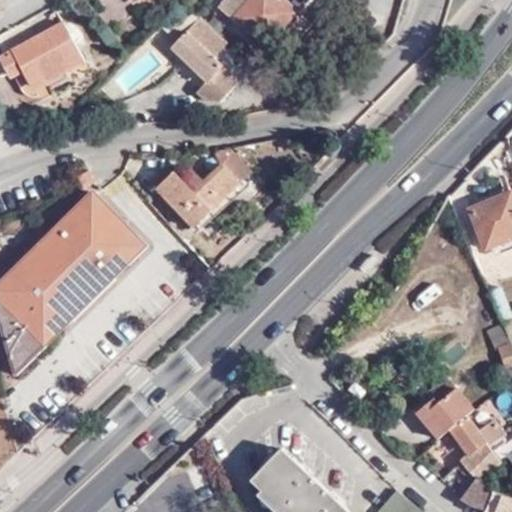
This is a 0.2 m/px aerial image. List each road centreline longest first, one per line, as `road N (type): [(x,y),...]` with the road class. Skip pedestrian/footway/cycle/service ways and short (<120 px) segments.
road 1 (primary): [(511,14),(282,269),(30,511)]
road 2 (residential): [(19,163),(71,146),(334,112),(415,42),(429,0)]
road 3 (primary): [(261,334),(511,88)]
road 4 (residential): [(261,334),(453,511)]
road 5 (primary): [(81,511),(261,334)]
